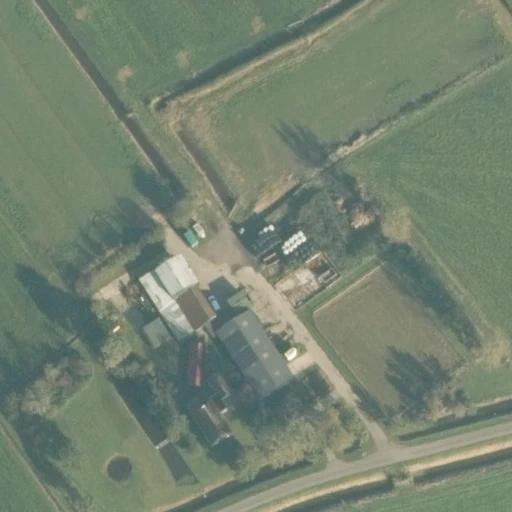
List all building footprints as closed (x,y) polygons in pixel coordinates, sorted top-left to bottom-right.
[(141,284),(132,270),(88,298),(132,367),(174,339),(179,347),(196,336),(173,301),(172,302),(154,275),(141,284)] [(228,310),(245,303),(238,288),(221,295),(228,310)] [(250,316),(216,338),(259,405),(293,383),(250,316)] [(222,403),(233,396),(219,374),(206,382),(216,398),(218,397),(222,403)] [(189,415),(211,450),(233,436),(220,417),(227,412),(222,403),(218,397),(216,398),(189,415)]
